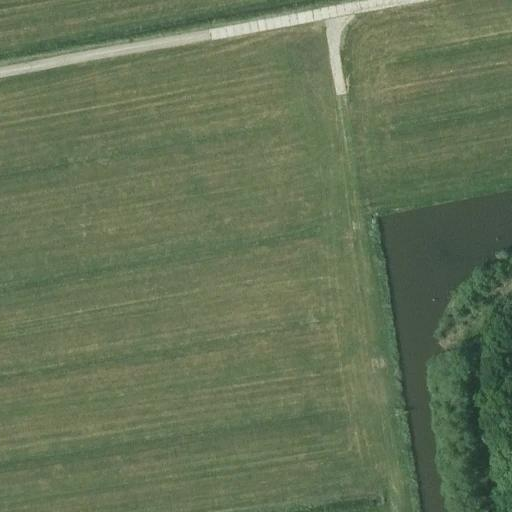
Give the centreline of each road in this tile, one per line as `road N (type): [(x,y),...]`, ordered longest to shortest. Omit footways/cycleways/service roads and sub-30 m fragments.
road 1 (track): [(401,505),(326,14)]
road 2 (track): [(0,75),(403,0)]
